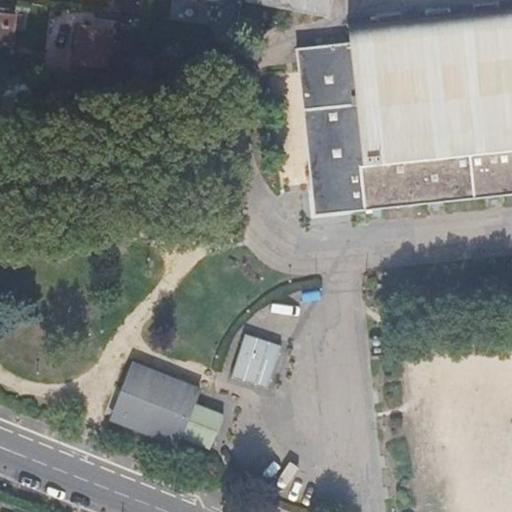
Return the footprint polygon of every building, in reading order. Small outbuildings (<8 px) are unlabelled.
[(263,0),(329,11),(330,0),(263,0)] [(511,5),(351,23),(352,43),(296,49),(315,214),(337,212),(511,192),(511,5)] [(36,49),(39,25),(25,23),(25,20),(16,18),(16,17),(0,14),(0,45),(11,48),(12,46),(36,49)] [(113,29),(78,24),(71,80),(99,83),(102,64),(108,64),(113,29)] [(268,389),(282,345),(247,334),(232,378),(268,389)] [(130,364),(109,417),(179,444),(181,438),(195,403),(200,391),(130,364)] [(222,415),(195,403),(179,444),(210,455),(222,425),(222,415)]
